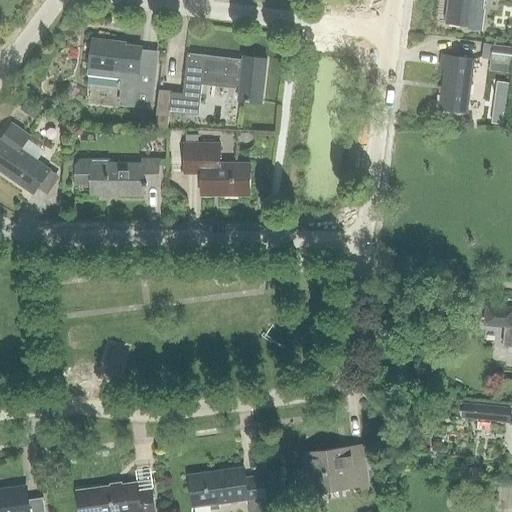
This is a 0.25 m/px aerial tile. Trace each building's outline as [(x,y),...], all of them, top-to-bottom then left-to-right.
[(449,0),(447,22),(470,26),(469,28),(482,30),(484,11),(483,10),(484,0),(449,0)] [(118,42),(93,39),(89,76),(138,81),(136,103),(149,104),(152,78),(139,76),(142,48),(117,45),(118,42)] [(511,60),(511,55),(511,47),(493,45),(491,57),(511,60)] [(263,103),(268,59),(244,57),(244,60),(188,54),(183,94),(172,93),(172,91),(160,90),(155,127),(167,128),(169,112),(198,115),(202,81),(241,86),(239,100),(263,103)] [(467,112),(474,59),(442,55),(440,68),(445,69),(440,108),(467,112)] [(28,98),(20,109),(34,120),(42,109),(28,98)] [(493,107),(492,122),(503,123),(505,108),(493,107)] [(12,123),(3,137),(2,137),(0,140),(0,171),(34,195),(51,170),(21,150),(30,136),(12,123)] [(217,143),(203,143),(184,144),(184,174),(202,174),(202,195),(250,195),(251,164),(217,163),(217,143)] [(110,164),(110,158),(80,158),(75,164),(75,185),(92,184),(92,195),(144,195),(144,185),(159,185),(159,160),(143,159),(143,164),(110,164)] [(502,345),(511,346),(511,308),(487,306),(486,324),(504,326),(502,345)] [(509,406),(461,402),(459,417),(508,421),(509,406)] [(360,493),(370,491),(364,446),(304,454),(309,493),(359,487),(360,493)] [(246,478),(245,469),(189,476),(193,507),(210,505),(210,510),(219,509),(219,503),(248,499),(249,511),(267,511),(263,476),(246,478)] [(138,491),(137,483),(74,492),(76,511),(154,511),(151,490),(138,491)] [(28,500),(26,487),(0,490),(0,511),(45,511),(44,498),(28,500)]
